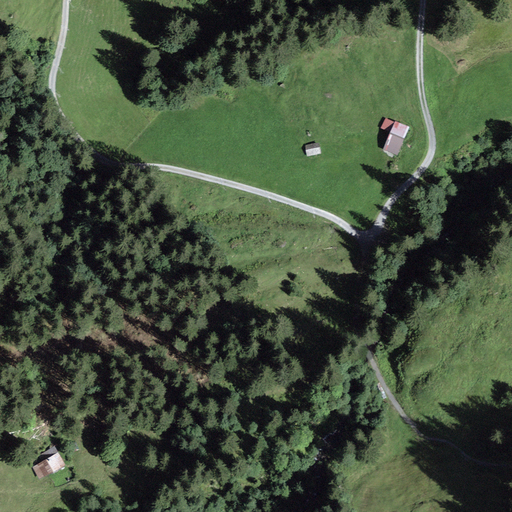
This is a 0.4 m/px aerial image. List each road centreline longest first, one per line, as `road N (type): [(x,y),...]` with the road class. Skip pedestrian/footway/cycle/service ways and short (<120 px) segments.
road 1 (track): [(66,0),(49,88),(68,129),(97,157),(177,170),(318,214),(367,244)]
road 2 (track): [(367,244),(375,372),(391,401),(420,434),(480,463),(511,463)]
road 3 (track): [(367,244),(430,154),(420,95),(422,0)]
